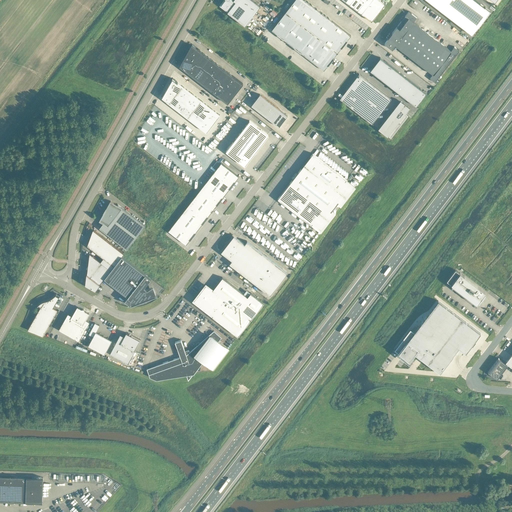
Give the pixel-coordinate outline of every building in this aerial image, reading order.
[(224,0),(221,5),(228,11),(227,12),(245,26),(260,6),(252,0),(224,0)] [(294,0),(285,12),(338,53),(341,48),(342,48),(347,41),(347,40),(351,35),(328,18),(329,18),(321,12),(316,9),(316,8),(311,4),(305,0),(294,0)] [(386,0),(344,0),(371,20),(387,0),(386,0)] [(425,0),(470,33),(488,11),(473,0),(425,0)] [(393,50),(396,45),(433,74),(430,78),(435,82),(459,51),(454,47),(451,51),(414,22),(417,18),(409,11),(384,43),(393,50)] [(338,53),(285,12),(272,30),(277,34),(284,40),(284,39),(289,43),(289,44),(289,43),(294,47),(301,53),(324,70),(328,65),(334,58),(333,58),(337,53),(338,53)] [(228,103),(243,83),(192,44),(179,65),(228,103)] [(370,70),(416,106),(426,93),(380,57),(377,61),(375,63),(376,63),(370,70)] [(366,119),(372,123),(391,99),(368,81),(359,74),(348,87),(349,87),(346,91),(349,93),(343,101),(366,119)] [(172,78),(162,97),(206,132),(220,115),(172,78)] [(258,110),(267,99),(260,94),(251,105),(258,110)] [(265,116),(274,105),(267,99),(258,110),(265,116)] [(400,100),(378,129),(391,139),(408,116),(405,113),(410,107),(400,100)] [(272,121),(280,110),(274,105),(265,116),(272,121)] [(280,110),(272,121),(279,126),(287,115),(280,110)] [(268,135),(249,121),(226,151),(245,166),(268,135)] [(313,153),(278,199),(311,225),(312,223),(320,229),(353,187),(345,181),(346,180),(313,153)] [(239,176),(221,162),(195,197),(212,210),(239,176)] [(212,210),(195,197),(185,209),(168,231),(186,244),(212,210)] [(511,200),(470,260),(501,285),(511,269),(511,200)] [(127,249),(145,225),(118,204),(117,205),(110,201),(106,208),(104,212),(100,220),(104,222),(99,228),(127,249)] [(124,253),(95,230),(94,232),(95,233),(91,238),(95,241),(90,246),(98,252),(98,253),(104,258),(101,262),(111,270),(114,266),(122,255),(124,253)] [(229,263),(270,295),(287,272),(247,240),(245,244),(234,235),(221,252),(232,260),(229,263)] [(111,270),(104,278),(128,296),(125,300),(129,303),(127,304),(131,303),(131,304),(130,304),(131,304),(141,300),(139,301),(138,300),(154,294),(139,282),(145,274),(122,255),(114,266),(111,270)] [(95,289),(104,278),(111,270),(101,262),(93,256),(90,260),(92,262),(89,265),(91,267),(88,271),(91,274),(88,277),(87,284),(95,289)] [(485,295),(484,294),(486,292),(460,273),(456,270),(448,281),(451,284),(477,304),(479,302),(480,303),(485,295)] [(209,287),(207,290),(204,288),(196,297),(199,300),(197,303),(213,315),(212,316),(238,336),(263,303),(250,293),(247,297),(222,277),(213,290),(209,287)] [(54,296),(53,296),(50,298),(49,299),(48,299),(45,300),(41,302),(40,302),(40,303),(39,304),(37,305),(37,306),(38,305),(41,307),(28,329),(43,336),(57,310),(53,307),(59,297),(56,295),(57,294),(55,295),(54,296)] [(410,328),(394,349),(409,360),(415,353),(440,372),(453,355),(452,355),(458,347),(468,335),(475,340),(480,333),(438,300),(418,327),(414,332),(410,329),(410,328)] [(68,313),(59,329),(79,341),(90,322),(85,319),(89,313),(84,311),(84,309),(82,309),(77,307),(72,316),(68,313)] [(93,336),(88,345),(103,354),(111,341),(96,332),(98,327),(94,325),(88,334),(93,336)] [(221,337),(220,336),(214,331),(200,343),(199,342),(198,342),(198,343),(197,343),(196,343),(196,344),(197,345),(190,352),(189,349),(185,351),(181,340),(175,342),(180,357),(147,369),(150,377),(157,379),(187,374),(188,379),(202,361),(213,369),(228,349),(218,341),(221,337)] [(131,336),(129,335),(129,334),(126,332),(123,339),(119,337),(120,336),(119,336),(110,353),(128,363),(134,352),(133,351),(134,350),(138,344),(137,344),(138,342),(139,342),(141,340),(132,335),(131,336)] [(498,358),(488,372),(497,379),(507,365),(498,358)] [(42,502),(43,477),(0,475),(0,500),(9,501),(10,501),(15,502),(20,502),(22,502),(26,502),(42,502)]
